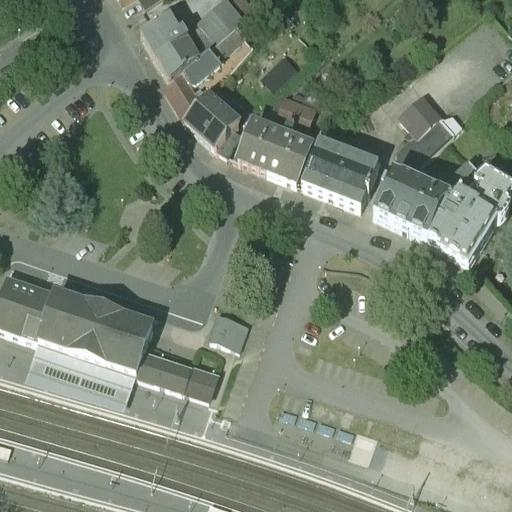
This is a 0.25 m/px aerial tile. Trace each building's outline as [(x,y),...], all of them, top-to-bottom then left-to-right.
[(139,0),(114,0),(122,11),(137,2),(139,0)] [(161,0),(139,0),(137,2),(145,16),(164,3),(161,0)] [(226,6),(199,30),(218,51),(238,35),(243,30),(257,20),(245,8),(235,16),(226,6)] [(176,22),(140,43),(154,68),(187,48),(183,40),(186,38),(176,22)] [(218,51),(164,97),(184,130),(184,131),(201,112),(187,92),(245,44),(238,35),(218,51)] [(187,48),(154,68),(169,91),(198,66),(187,48)] [(414,139),(396,156),(397,163),(411,179),(415,175),(452,140),(423,103),(400,123),(414,139)] [(299,110),(285,104),(277,124),(280,125),(288,128),(292,130),(299,110)] [(201,112),(184,131),(216,159),(233,139),(239,132),(208,105),(201,112)] [(314,116),(299,110),(292,130),(292,131),(306,136),(314,116)] [(360,118),(318,152),(341,161),(344,154),(346,155),(373,133),(360,118)] [(274,140),(252,131),(247,144),(243,142),(238,154),(234,168),(266,181),(281,143),(288,128),(280,125),(274,140)] [(292,130),(288,128),(281,143),(266,181),(296,193),(311,154),(306,136),(292,131),(292,130)] [(233,139),(216,159),(228,165),(240,143),(233,139)] [(344,154),(341,161),(318,152),(301,195),(360,218),(366,203),(368,204),(370,200),(367,199),(377,176),(376,175),(379,168),(346,155),(344,154)] [(411,179),(397,163),(392,185),(401,189),(411,179)] [(446,190),(415,175),(411,179),(401,189),(392,185),(373,224),(413,244),(426,251),(441,220),(459,204),(474,190),(481,184),(469,170),(446,190)] [(470,211),(459,204),(441,220),(426,251),(439,258),(439,257),(468,274),(478,258),(511,201),(511,195),(497,186),(497,183),(496,180),(490,176),(481,184),(474,190),(481,194),(470,211)] [(0,372),(103,408),(124,415),(135,383),(136,381),(136,387),(151,392),(155,388),(181,397),(182,397),(208,406),(216,384),(189,374),(188,375),(143,360),(152,334),(137,328),(122,323),(122,322),(85,310),(54,300),(6,284),(0,302),(0,372)] [(247,334),(217,323),(209,346),(239,357),(247,334)]
